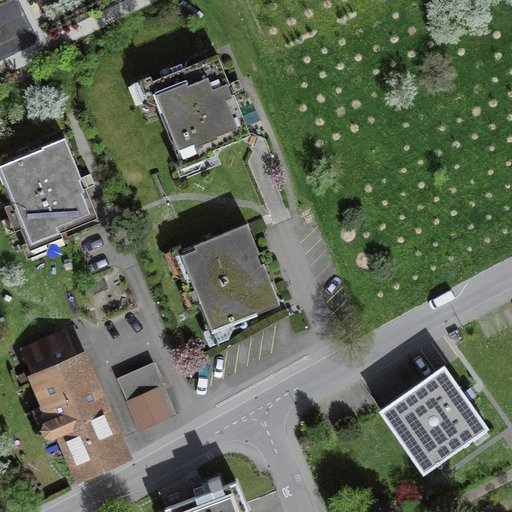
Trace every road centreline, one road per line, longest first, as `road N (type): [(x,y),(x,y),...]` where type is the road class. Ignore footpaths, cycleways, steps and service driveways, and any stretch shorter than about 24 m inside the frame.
road 1 (tertiary): [(511,283),(255,410)]
road 2 (unknown): [(88,186),(193,443)]
road 3 (tertiary): [(255,410),(66,511)]
